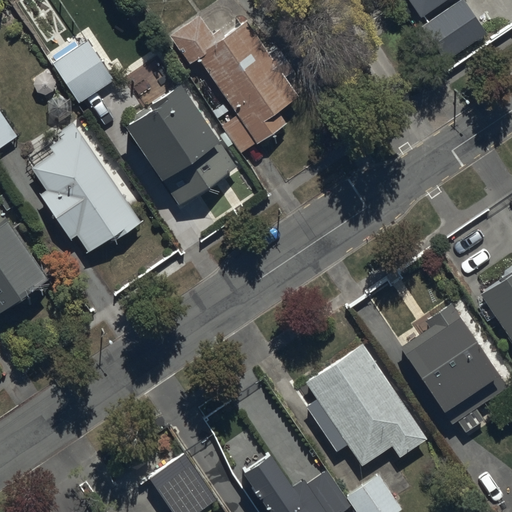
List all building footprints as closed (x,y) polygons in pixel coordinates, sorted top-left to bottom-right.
[(410,0),(421,16),(444,0),(410,0)] [(465,2),(428,27),(449,58),(486,33),(465,2)] [(241,158),(304,115),(243,26),(216,45),(196,16),(167,36),(188,67),(198,60),(236,116),(220,127),(241,158)] [(87,40),(52,63),(79,103),(114,80),(87,40)] [(179,92),(125,129),(180,207),(234,169),(179,92)] [(0,147),(17,136),(0,110),(0,147)] [(78,133),(29,167),(91,256),(140,222),(78,133)] [(4,218),(0,220),(0,312),(2,316),(50,280),(4,218)] [(511,270),(477,295),(511,345),(511,270)] [(452,309),(398,346),(453,426),(507,390),(452,309)] [(429,441),(362,344),(305,383),(362,467),(391,447),(400,461),(429,441)] [(269,457),(247,472),(272,511),(345,511),(321,473),(291,492),(269,457)] [(183,458),(150,481),(171,511),(199,511),(214,502),(183,458)] [(377,475),(346,495),(357,511),(397,511),(400,510),(377,475)]
